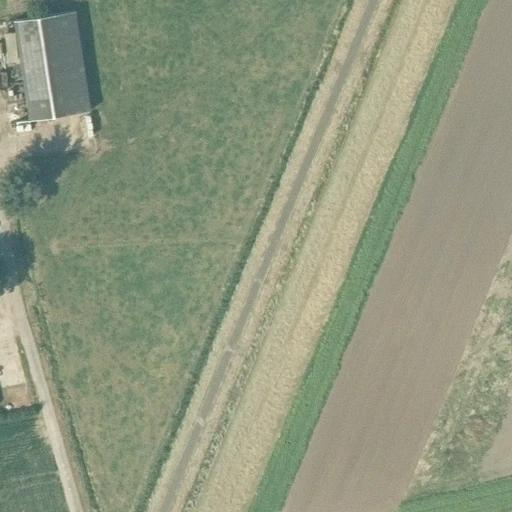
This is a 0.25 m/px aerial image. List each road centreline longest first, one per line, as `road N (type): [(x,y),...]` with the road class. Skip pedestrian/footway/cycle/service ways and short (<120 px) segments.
road 1 (unclassified): [(161,511),(372,0)]
road 2 (unclassified): [(76,511),(6,256)]
